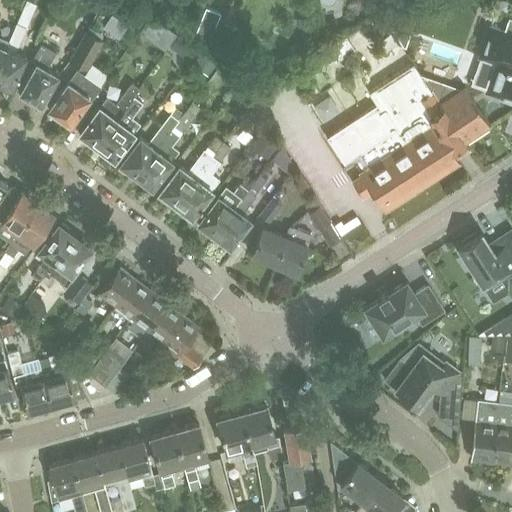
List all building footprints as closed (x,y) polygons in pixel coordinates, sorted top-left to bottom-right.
[(25,0),(9,40),(6,47),(0,60),(0,81),(1,82),(0,82),(0,84),(8,88),(9,85),(12,86),(25,55),(15,51),(35,3),(28,0),(25,0)] [(101,0),(78,0),(78,1),(96,10),(101,0)] [(397,4),(383,13),(403,45),(405,45),(416,11),(397,4)] [(207,5),(196,33),(211,38),(221,10),(207,5)] [(147,20),(142,27),(138,31),(163,50),(167,46),(175,34),(177,33),(151,14),(147,20)] [(481,54),(480,55),(482,56),(497,61),(487,90),(511,98),(511,18),(509,17),(503,32),(498,30),(492,28),(490,27),(490,29),(481,54)] [(336,18),(324,21),(327,32),(339,29),(336,18)] [(103,40),(84,30),(68,59),(87,70),(103,40)] [(179,51),(187,40),(178,33),(169,44),(179,51)] [(346,35),(327,48),(336,62),(355,49),(346,35)] [(40,103),(57,74),(46,68),(56,52),(40,42),(31,59),(34,61),(25,76),(26,77),(18,90),(28,96),(27,98),(36,104),(38,101),(40,103)] [(214,62),(204,54),(196,65),(206,73),(214,62)] [(463,140),(488,124),(463,87),(439,103),(431,90),(413,62),(368,91),(376,103),(326,135),(337,152),(343,162),(353,155),(362,169),(359,171),(361,174),(351,181),(361,195),(370,189),(373,193),(383,208),(459,159),(457,155),(468,147),(463,140)] [(77,68),(71,76),(48,107),(58,114),(56,117),(65,124),(67,121),(69,122),(87,97),(91,100),(101,86),(77,68)] [(106,96),(79,130),(80,131),(80,134),(85,138),(89,138),(96,143),(133,95),(139,88),(130,81),(114,102),(106,96)] [(133,95),(96,143),(103,149),(103,152),(107,155),(111,155),(113,156),(132,131),(137,124),(131,119),(143,104),(140,101),(133,95)] [(170,128),(135,174),(142,179),(140,181),(147,186),(149,184),(151,186),(171,160),(179,149),(171,143),(175,138),(199,106),(191,100),(182,112),(176,120),(170,128)] [(121,162),(119,165),(127,170),(128,168),(135,174),(170,128),(176,120),(182,112),(174,106),(168,114),(160,125),(147,142),(139,136),(120,161),(121,162)] [(264,131),(252,147),(267,158),(279,142),(264,131)] [(214,135),(206,146),(214,152),(222,141),(214,135)] [(222,141),(214,152),(222,158),(230,147),(222,141)] [(178,164),(157,190),(160,193),(159,194),(167,201),(168,199),(174,204),(212,155),(203,149),(203,148),(186,170),(178,164)] [(212,155),(174,204),(180,209),(179,210),(187,216),(189,214),(191,216),(219,179),(211,172),(220,162),(212,155)] [(259,173),(247,189),(213,234),(219,239),(218,241),(225,246),(227,244),(229,246),(250,219),(241,212),(267,178),(259,173)] [(208,230),(213,234),(247,189),(238,182),(232,190),(225,185),(197,222),(200,224),(198,226),(206,232),(208,230)] [(0,232),(11,240),(38,201),(22,191),(11,206),(0,198),(0,232)] [(271,197),(258,212),(269,221),(282,206),(271,197)] [(53,212),(38,201),(11,240),(5,249),(13,254),(17,248),(25,253),(53,212)] [(318,228),(326,223),(315,204),(306,210),(318,228)] [(41,280),(74,235),(67,230),(69,227),(62,222),(60,224),(58,222),(38,248),(46,254),(31,273),(41,280)] [(289,225),(284,236),(273,262),(296,271),(312,234),(289,225)] [(273,262),(284,236),(261,226),(250,252),(273,262)] [(485,288),(508,274),(511,270),(511,232),(510,230),(488,244),(480,231),(475,233),(474,231),(461,240),(462,242),(457,245),(485,288)] [(80,240),(74,235),(41,280),(48,286),(55,276),(63,282),(90,247),(87,245),(88,243),(82,238),(80,240)] [(106,298),(115,304),(134,277),(119,265),(96,296),(100,299),(103,295),(106,298)] [(78,272),(68,285),(69,286),(82,296),(92,283),(78,272)] [(140,281),(134,277),(115,304),(131,316),(150,289),(140,281)] [(405,281),(388,292),(386,290),(377,296),(378,298),(365,307),(382,334),(415,313),(421,323),(443,309),(427,284),(413,293),(405,281)] [(147,328),(166,301),(150,289),(131,316),(147,328)] [(21,304),(7,295),(0,306),(0,307),(14,316),(21,304)] [(81,301),(76,308),(83,314),(93,302),(85,296),(81,301)] [(172,305),(166,301),(147,328),(160,338),(157,341),(164,346),(186,316),(172,305)] [(189,318),(186,316),(164,346),(176,355),(177,355),(193,367),(203,355),(186,342),(199,325),(189,318)] [(13,320),(1,323),(4,334),(16,331),(13,320)] [(504,335),(491,334),(490,350),(503,351),(504,335)] [(468,335),(468,365),(480,365),(480,335),(468,335)] [(132,348),(115,336),(88,372),(104,385),(132,348)] [(431,385),(441,393),(458,371),(445,361),(444,362),(425,347),(411,365),(400,357),(384,378),(395,387),(399,390),(397,392),(410,402),(412,401),(416,404),(431,385)] [(51,404),(42,372),(41,367),(23,371),(17,350),(7,353),(16,385),(20,384),(22,393),(27,410),(51,404)] [(39,359),(41,367),(42,372),(51,404),(87,394),(69,364),(69,362),(51,367),(48,356),(39,359)] [(0,395),(14,392),(6,366),(0,367),(0,395)] [(471,454),(491,456),(498,401),(463,397),(461,417),(475,419),(471,454)] [(511,451),(511,402),(498,401),(491,456),(511,459),(511,451)] [(266,404),(241,411),(250,442),(251,442),(251,443),(265,439),(270,459),(281,457),(280,444),(278,435),(275,436),(266,404)] [(257,462),(251,443),(251,442),(250,442),(241,411),(217,417),(226,450),(240,446),(246,466),(257,462)] [(198,422),(174,429),(183,461),(190,489),(201,486),(194,458),(207,454),(198,422)] [(303,423),(283,426),(285,443),(280,444),(281,457),(286,484),(303,481),(299,456),(309,455),(303,423)] [(183,461),(174,429),(150,436),(160,472),(157,473),(161,487),(174,483),(169,465),(183,461)] [(118,444),(126,470),(128,479),(142,476),(145,485),(155,482),(157,489),(161,487),(157,473),(152,474),(149,464),(142,437),(118,444)] [(331,439),(329,438),(334,479),(352,457),(340,446),(339,447),(330,448),(330,440),(331,439)] [(128,479),(126,470),(118,444),(95,450),(102,477),(105,486),(116,483),(123,510),(135,507),(130,488),(128,479)] [(95,450),(72,457),(81,491),(94,488),(100,511),(111,511),(112,511),(105,486),(102,477),(95,450)] [(47,480),(51,498),(69,493),(74,511),(86,511),(81,491),(72,457),(47,464),(52,478),(47,480)] [(361,499),(379,477),(355,459),(338,481),(361,499)] [(379,477),(361,499),(377,511),(400,511),(395,504),(402,496),(379,477)] [(306,511),(305,503),(289,505),(290,511),(306,511)]
